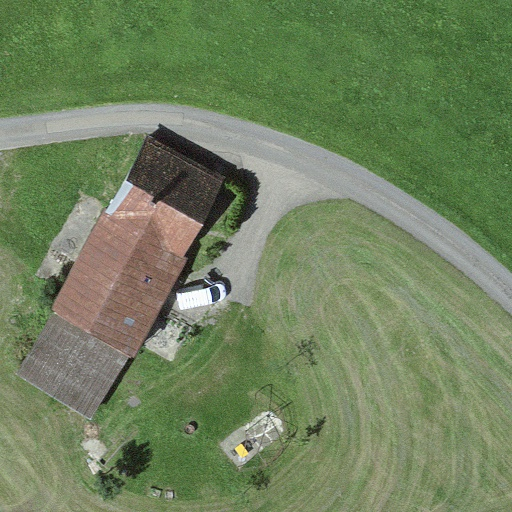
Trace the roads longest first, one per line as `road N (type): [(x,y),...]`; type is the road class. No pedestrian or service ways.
road 1 (unclassified): [(0,134),(151,114),(295,158),(441,230),(511,298)]
road 2 (track): [(295,158),(228,302),(243,341),(198,424),(152,432),(108,416)]
